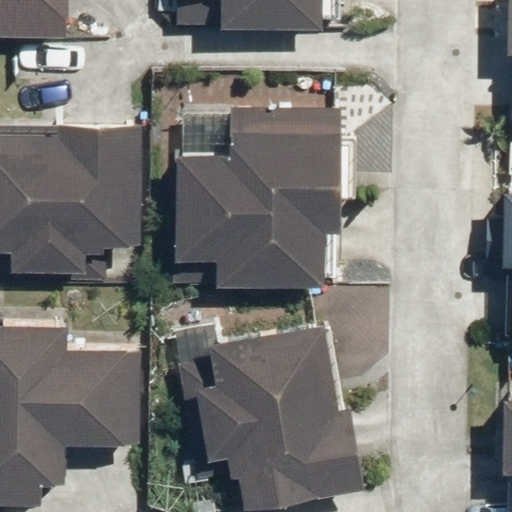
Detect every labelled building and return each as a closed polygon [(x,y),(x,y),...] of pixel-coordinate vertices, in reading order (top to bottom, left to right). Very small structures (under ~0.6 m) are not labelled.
[(0,0),(0,27),(62,29),(62,0),(0,0)] [(214,0),(214,18),(315,18),(315,0),(214,0)] [(511,0),(502,0),(502,42),(511,42),(511,0)] [(226,143),(170,142),(169,274),(319,275),(319,222),(334,222),(335,102),(227,102),(226,143)] [(137,125),(0,123),(0,241),(5,242),(5,262),(80,262),(80,242),(100,242),(100,235),(136,235),(137,125)] [(511,180),(498,180),(497,254),(511,254),(511,256),(511,334),(511,180)] [(0,495),(36,496),(36,474),(58,474),(59,433),(136,434),(137,338),(60,337),(61,314),(0,312),(0,495)] [(322,347),(317,313),(203,331),(207,354),(177,358),(195,470),(233,464),(238,497),(357,479),(344,395),(334,397),(326,346),(322,347)] [(511,511),(511,387),(497,387),(496,462),(511,462),(511,511)]
